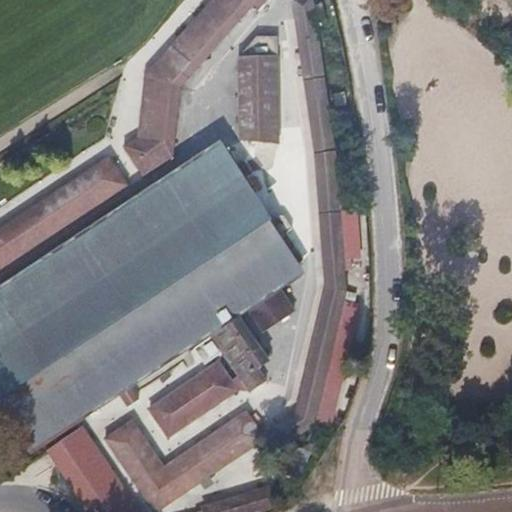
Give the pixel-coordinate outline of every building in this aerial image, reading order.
[(124,148),(143,177),(172,158),(179,86),(254,0),(211,0),(144,77),(138,138),(124,148)] [(276,427),(286,442),(314,423),(345,290),(335,155),(310,0),(291,0),(314,154),(325,288),(296,413),(276,427)] [(239,61),(240,144),(277,145),(275,36),(255,37),(239,61)] [(238,159),(232,150),(231,149),(228,149),(225,149),(221,152),(0,298),(0,409),(24,444),(295,264),(301,259),(302,256),(302,254),(287,232),(292,228),(285,216),(283,215),(280,214),(278,215),(267,221),(251,196),(259,189),(250,175),(254,171),(245,158),(243,157),(238,159)] [(0,268),(127,184),(109,157),(0,229),(0,268)] [(280,292),(250,310),(263,331),(294,312),(280,292)] [(212,334),(248,390),(264,380),(256,367),(266,359),(238,316),(212,334)] [(220,363),(149,407),(166,434),(236,390),(220,363)] [(104,438),(153,511),(154,511),(265,437),(247,410),(164,465),(132,419),(104,438)] [(137,511),(80,425),(47,447),(91,511),(137,511)]
